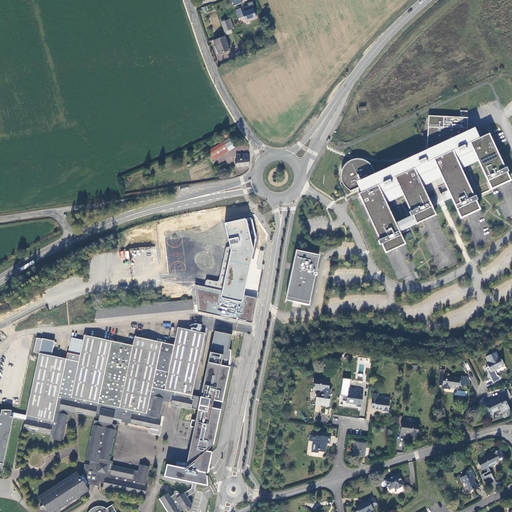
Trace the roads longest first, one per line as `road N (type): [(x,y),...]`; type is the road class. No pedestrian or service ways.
road 1 (secondary): [(246,407),(278,237)]
road 2 (secondary): [(299,176),(385,37)]
road 3 (secondary): [(385,37),(284,156)]
road 4 (tertiary): [(253,139),(212,71),(188,0)]
road 5 (secondary): [(71,238),(208,194)]
road 6 (unclassified): [(336,479),(467,438)]
